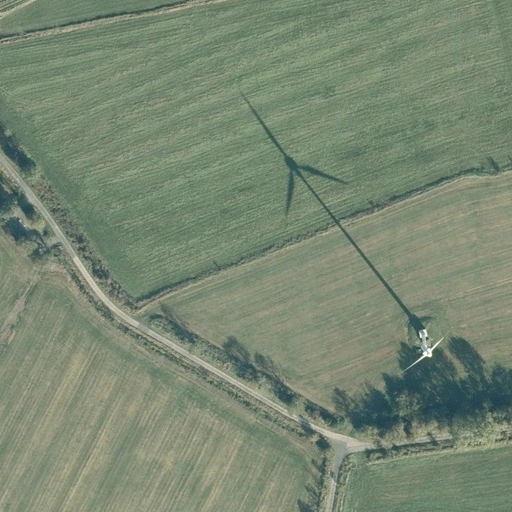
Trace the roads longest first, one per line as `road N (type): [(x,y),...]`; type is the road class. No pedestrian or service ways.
road 1 (unclassified): [(341,448),(108,306),(0,159)]
road 2 (unclassified): [(511,427),(341,448)]
road 3 (track): [(323,437),(417,341)]
